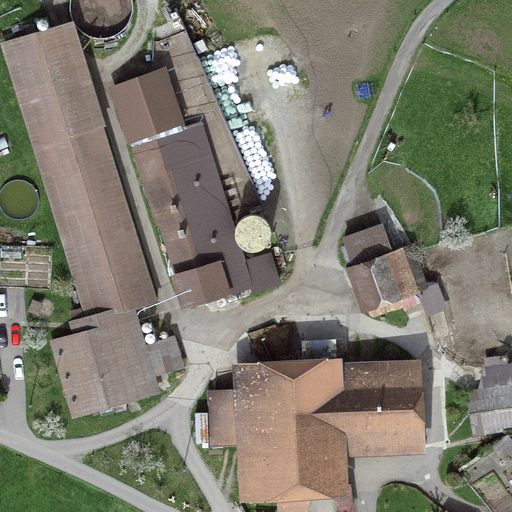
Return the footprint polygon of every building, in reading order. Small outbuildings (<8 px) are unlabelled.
[(78,0),(77,7),(82,21),(93,32),(108,35),(123,32),(134,22),(140,8),(138,0),(78,0)] [(101,121),(83,127),(52,29),(4,44),(89,319),(134,305),(156,298),(101,121)] [(108,85),(126,142),(183,124),(165,67),(108,85)] [(278,277),(271,254),(242,263),(200,126),(132,148),(141,178),(144,178),(184,306),(278,277)] [(269,238),(270,229),(266,221),(259,215),(249,215),(241,218),(236,226),(235,235),(239,243),(247,248),(256,249),(264,245),(269,238)] [(402,305),(397,291),(414,285),(401,249),(354,266),(373,316),(402,305)] [(421,285),(428,311),(447,307),(441,280),(421,285)] [(169,339),(145,345),(134,305),(89,319),(73,323),(77,335),(53,342),(74,414),(157,389),(153,374),(177,367),(169,339)] [(346,448),(345,441),(414,438),(410,361),(377,363),(378,375),(240,382),(241,399),(211,400),(213,442),(243,440),(246,493),(287,491),(289,511),(341,508),(337,448),(346,448)] [(473,406),(477,431),(511,425),(511,386),(481,392),(483,405),(473,406)]
